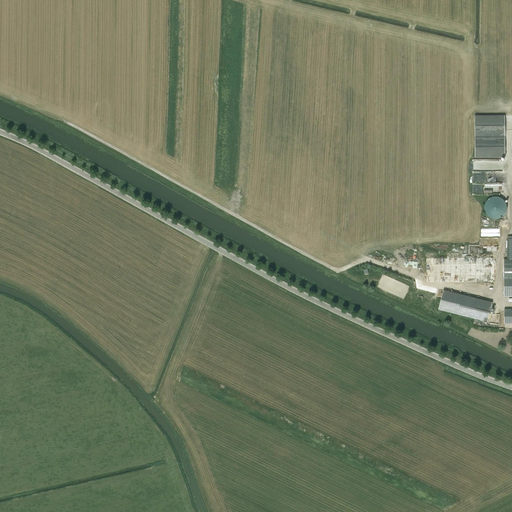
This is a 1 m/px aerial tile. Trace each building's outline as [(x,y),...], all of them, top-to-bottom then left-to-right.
[(480,141),(475,141),(475,151),(479,151),(486,151),(486,148),(483,148),(483,146),(480,146),(480,141)] [(478,175),(478,186),(500,185),(500,179),(499,174),(478,175)] [(506,213),(507,211),(507,209),(507,206),(506,204),(505,202),(504,200),(502,199),(500,198),(498,197),(496,197),(494,197),(492,197),(490,198),(488,200),(486,201),(485,203),(484,205),(484,207),(484,210),(485,212),(486,214),(487,216),(489,217),(491,218),(493,219),(495,219),(497,219),(499,219),(501,218),(503,217),(505,215),(506,213)] [(494,258),(424,258),(424,282),(494,282),(494,258)] [(504,297),(511,296),(511,260),(504,260),(504,271),(511,271),(511,276),(503,277),(504,297)] [(443,290),(438,310),(487,322),(492,302),(443,290)]
